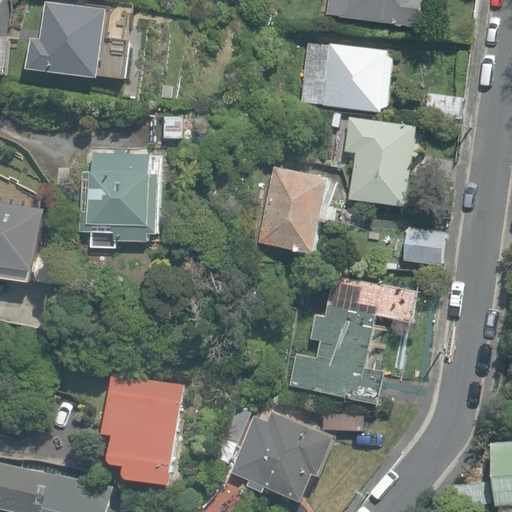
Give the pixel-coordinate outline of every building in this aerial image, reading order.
[(345,17),(423,27),(426,0),(429,0),(435,1),(435,0),(331,0),(329,16),(345,17)] [(30,70),(103,80),(104,77),(116,78),(124,16),(111,14),(112,11),(49,3),(44,39),(34,38),(30,70)] [(303,102),(383,112),(383,109),(391,107),(396,59),(390,55),(391,51),(334,43),(333,47),(310,44),(306,76),(306,77),(303,102)] [(431,115),(464,119),(466,97),(433,94),(431,115)] [(341,128),(345,114),(338,112),(334,126),(341,128)] [(167,138),(184,139),(185,117),(167,117),(167,138)] [(354,199),(408,207),(420,126),(354,117),(349,151),(360,152),(354,199)] [(118,241),(152,242),(153,234),(162,235),(164,174),(154,174),(155,154),(97,153),(97,172),(94,172),(93,224),(98,224),(97,233),(118,233),(118,241)] [(264,241),(320,253),(326,221),(333,223),(337,207),(330,205),(335,180),(279,168),(264,241)] [(0,276),(36,281),(45,212),(0,206),(0,276)] [(408,259),(444,264),(448,232),(412,228),(408,259)] [(294,385),(385,403),(391,372),(370,368),(381,315),(416,322),(422,292),(337,276),(329,316),(320,315),(315,337),(325,339),(322,358),(300,354),(294,385)] [(137,480),(174,485),(176,473),(174,473),(187,386),(125,376),(125,374),(117,373),(108,433),(118,435),(115,455),(114,458),(114,460),(116,462),(117,464),(120,464),(130,466),(129,469),(129,471),(130,474),(131,476),(132,478),(135,479),(137,480)] [(227,441),(241,447),(256,412),(242,406),(227,441)] [(270,485),(307,501),(318,473),(324,475),(339,437),(276,411),(272,421),(258,415),(235,471),(254,479),(252,485),(267,492),(270,485)] [(511,441),(496,443),(501,506),(511,505),(511,441)] [(111,511),(117,488),(50,473),(41,511),(111,511)] [(456,485),(458,507),(494,504),(492,482),(456,485)]
